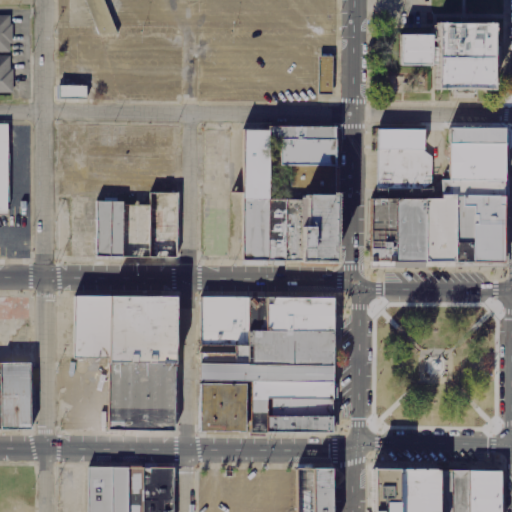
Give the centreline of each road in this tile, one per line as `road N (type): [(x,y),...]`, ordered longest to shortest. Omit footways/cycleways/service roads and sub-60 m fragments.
road 1 (residential): [(511,115),(0,111)]
road 2 (primary): [(355,284),(0,277)]
road 3 (primary): [(0,449),(353,445)]
road 4 (primary): [(355,0),(355,284)]
road 5 (residential): [(41,278),(45,0)]
road 6 (residential): [(43,511),(41,278)]
road 7 (residential): [(187,511),(188,281)]
road 8 (residential): [(188,281),(187,115)]
road 9 (primary): [(355,284),(363,305),(361,423),(353,445)]
road 10 (primary): [(511,290),(378,294),(355,284)]
road 11 (primary): [(353,445),(511,444)]
road 12 (primary): [(511,438),(505,417),(511,300)]
